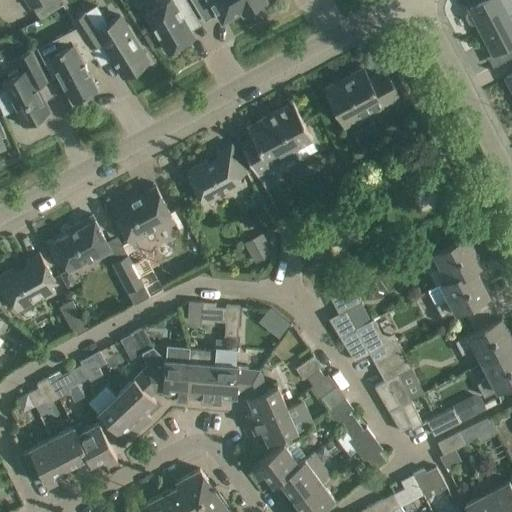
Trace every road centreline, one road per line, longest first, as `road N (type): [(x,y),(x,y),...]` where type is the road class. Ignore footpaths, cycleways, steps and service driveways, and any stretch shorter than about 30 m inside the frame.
road 1 (residential): [(0,214),(409,0)]
road 2 (residential): [(0,399),(6,386),(186,288),(284,291)]
road 3 (residential): [(284,291),(405,458),(336,511)]
road 4 (residential): [(58,511),(188,444),(205,443),(260,511)]
road 5 (residential): [(511,183),(417,0)]
